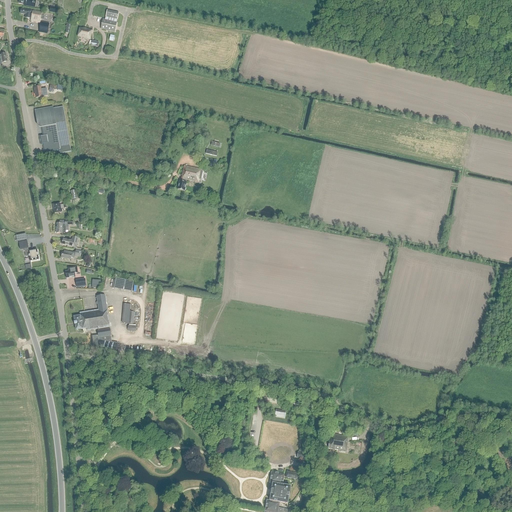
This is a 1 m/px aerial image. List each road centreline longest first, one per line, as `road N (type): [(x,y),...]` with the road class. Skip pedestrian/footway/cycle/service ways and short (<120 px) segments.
road 1 (tertiary): [(67,354),(20,87)]
road 2 (primary): [(61,511),(51,407),(0,253)]
road 3 (track): [(260,384),(329,396),(349,414),(399,428),(451,412),(511,421)]
road 4 (unclassified): [(67,354),(260,384)]
road 5 (tertiary): [(83,511),(67,354)]
